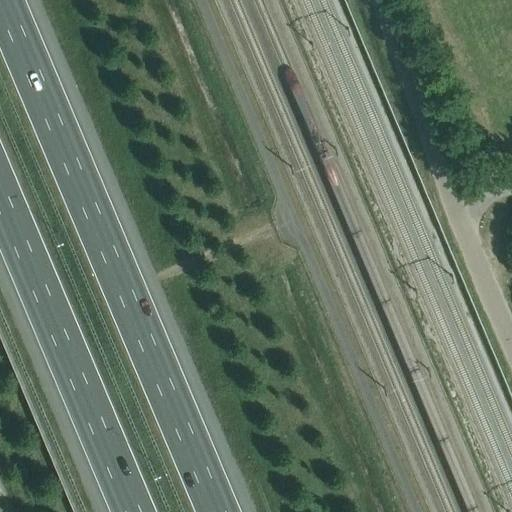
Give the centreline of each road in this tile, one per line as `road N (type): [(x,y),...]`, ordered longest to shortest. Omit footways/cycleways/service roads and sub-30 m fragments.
road 1 (motorway): [(218,511),(2,0)]
road 2 (motorway): [(0,194),(133,511)]
road 3 (unclassified): [(449,207),(383,0)]
road 4 (unclassified): [(511,344),(449,207)]
